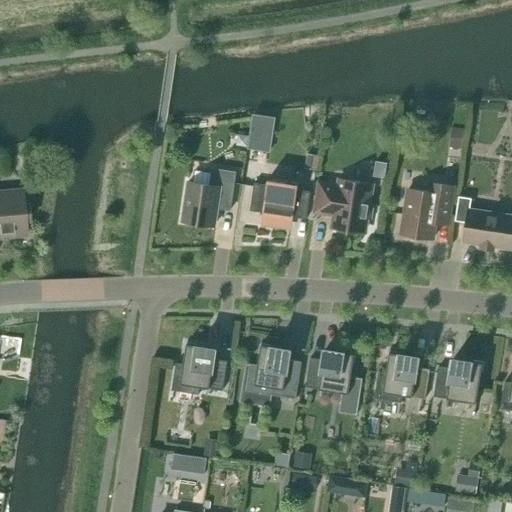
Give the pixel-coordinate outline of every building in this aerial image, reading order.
[(250,131),(272,134),(274,118),(253,115),(250,131)] [(463,145),(464,131),(451,130),(450,138),(456,144),(463,145)] [(239,133),(237,145),(248,146),(249,135),(239,133)] [(308,153),(306,167),(317,169),(319,155),(308,153)] [(388,163),(377,162),(374,176),(386,178),(388,163)] [(210,185),(189,182),(183,221),(215,226),(219,200),(232,202),(236,172),(213,169),(210,185)] [(268,185),(255,183),(250,211),(264,213),(263,218),(293,223),(294,217),(307,219),(311,191),(298,189),(299,183),(269,179),(268,185)] [(320,182),(315,212),(335,215),(333,227),(365,232),(367,217),(370,218),(372,205),(369,204),(372,184),(341,179),(340,185),(320,182)] [(436,222),(450,224),(456,187),(430,183),(429,192),(409,189),(402,233),(434,238),(436,222)] [(0,237),(26,235),(25,220),(29,220),(28,204),(24,204),(22,189),(0,190),(0,237)] [(472,198),(460,196),(456,221),(468,223),(465,241),(511,249),(511,243),(511,215),(470,209),(472,198)] [(222,390),(223,391),(228,361),(215,359),(216,351),(206,349),(207,347),(187,344),(184,364),(176,363),(176,364),(178,365),(174,388),(198,392),(198,394),(199,394),(200,387),(210,388),(210,385),(222,387),(222,390)] [(272,393),(272,395),(296,399),(302,362),(289,360),(291,349),(261,345),(258,365),(253,364),(249,389),(272,393)] [(311,358),(306,387),(343,393),(340,412),(357,414),(363,378),(352,377),(355,354),(326,349),(324,360),(311,358)] [(377,397),(402,401),(403,395),(426,399),(430,369),(417,367),(419,357),(390,353),(386,373),(381,372),(377,397)] [(439,367),(434,397),(477,403),(483,363),(454,359),(452,369),(439,367)] [(503,407),(511,408),(511,382),(507,382),(503,407)] [(217,457),(220,439),(207,437),(204,455),(217,457)] [(294,467),(310,469),(312,453),(296,452),(294,467)] [(195,455),(193,471),(205,473),(207,457),(195,455)] [(417,470),(397,468),(395,484),(415,487),(417,470)] [(479,477),(459,474),(456,491),(476,494),(479,477)] [(345,495),(348,478),(330,475),(327,492),(345,495)] [(393,486),(391,499),(404,501),(406,488),(393,486)] [(408,501),(418,503),(419,490),(410,489),(408,501)] [(449,498),(447,511),(455,511),(473,511),(475,501),(449,498)]
